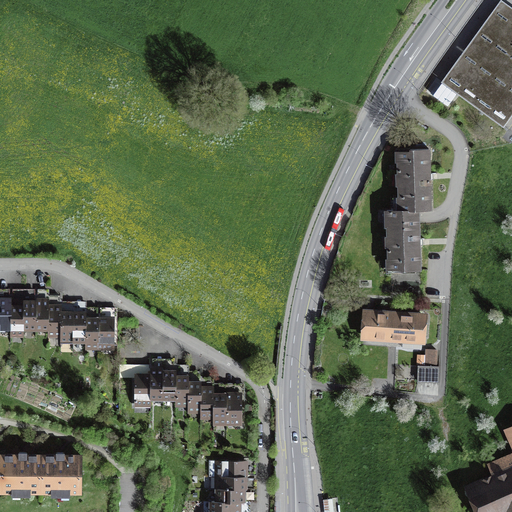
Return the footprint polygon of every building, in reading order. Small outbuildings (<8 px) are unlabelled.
[(503,126),(511,114),(511,8),(501,1),(474,39),(443,82),(503,126)] [(397,201),(397,210),(419,210),(430,209),(430,176),(429,149),(398,150),(399,201),(397,201)] [(419,243),(419,210),(397,210),(387,210),(388,271),(420,270),(419,243)] [(0,327),(11,327),(11,307),(11,301),(0,300),(0,327)] [(24,307),(23,328),(36,328),(36,301),(24,301),(24,307)] [(49,301),(36,301),(36,328),(48,328),(49,307),(49,301)] [(24,307),(11,307),(11,327),(11,334),(23,334),(23,328),(24,307)] [(61,307),(49,307),(48,328),(48,334),(61,334),(61,313),(61,307)] [(424,317),(366,312),(364,336),(423,340),(424,317)] [(73,313),(61,313),(61,334),(61,340),(73,340),(73,313)] [(86,314),(73,313),(73,340),(86,340),(86,319),(86,314)] [(86,319),(86,340),(86,346),(98,346),(99,319),(86,319)] [(99,319),(98,346),(114,346),(114,320),(99,319)] [(425,366),(418,366),(418,381),(438,382),(439,366),(436,366),(436,349),(426,349),(425,366)] [(133,362),(121,362),(121,375),(132,375),(133,362)] [(151,376),(150,397),(163,397),(163,371),(151,371),(151,376)] [(176,371),(163,371),(163,397),(176,397),(176,377),(176,371)] [(151,376),(135,376),(135,403),(150,403),(150,397),(151,376)] [(188,377),(176,377),(176,397),(176,403),(188,404),(188,383),(188,377)] [(201,383),(188,383),(188,404),(188,409),(201,410),(201,389),(201,383)] [(213,389),(201,389),(201,410),(201,416),(213,416),(213,395),(213,389)] [(226,395),(213,395),(213,416),(213,422),(226,422),(226,395)] [(226,395),(226,422),(242,422),(242,395),(226,395)] [(495,480),(472,490),(481,511),(498,511),(510,507),(511,511),(511,426),(506,429),(511,443),(511,454),(489,464),(495,480)] [(1,492),(41,492),(41,454),(22,454),(2,454),(1,492)] [(60,454),(41,454),(41,492),(81,492),(81,454),(60,454)] [(218,476),(245,476),(245,460),(218,460),(218,476)] [(218,489),(244,489),(245,476),(218,476),(218,489)] [(218,501),(239,501),(244,501),(244,489),(218,489),(218,501)] [(333,511),(332,498),(323,499),(325,511),(324,511),(333,511)] [(238,511),(239,501),(218,501),(211,501),(211,511),(238,511)]
